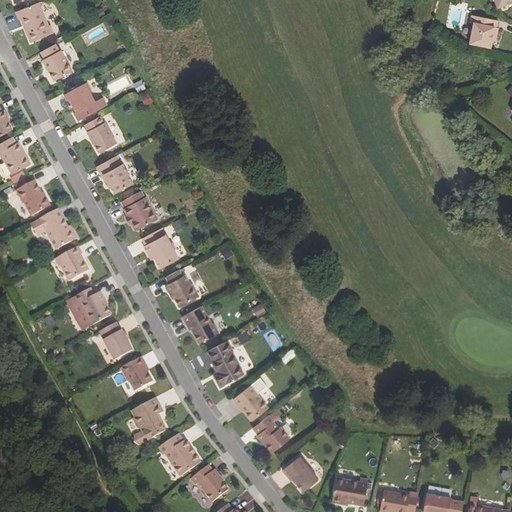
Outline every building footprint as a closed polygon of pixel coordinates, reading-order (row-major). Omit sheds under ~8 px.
[(511,0),(494,0),(498,9),(511,3),(511,0)] [(27,27),(25,28),(31,42),(54,32),(51,25),(49,26),(39,3),(16,12),(19,19),(21,19),(24,18),(27,27)] [(473,16),(471,23),(474,24),(470,43),(490,48),(492,40),(493,37),(496,38),(498,28),(497,28),(498,22),(473,16)] [(60,51),(58,52),(54,45),(41,52),(45,59),(42,61),(53,81),(71,72),(60,51)] [(139,93),(147,89),(143,80),(135,83),(139,93)] [(85,83),(63,95),(67,103),(70,101),(71,104),(76,113),(73,114),(78,122),(106,107),(102,99),(94,103),(89,94),(91,93),(85,83)] [(8,122),(7,118),(9,117),(5,110),(2,112),(0,107),(0,137),(13,130),(8,122)] [(98,153),(116,144),(105,123),(103,123),(100,117),(85,125),(88,131),(87,132),(98,153)] [(19,142),(16,143),(12,137),(0,143),(0,154),(11,175),(31,164),(19,142)] [(108,181),(110,187),(114,193),(131,184),(121,165),(120,165),(115,157),(96,167),(104,183),(108,181)] [(42,198),(34,181),(15,191),(23,205),(24,204),(31,217),(50,206),(45,197),(42,198)] [(131,219),(130,223),(133,228),(138,230),(157,219),(146,197),(144,198),(140,192),(121,202),(125,208),(123,209),(127,217),(130,216),(131,219)] [(72,229),(69,230),(58,209),(31,224),(37,236),(47,231),(56,250),(77,239),(72,229)] [(175,222),(178,229),(186,226),(182,219),(175,222)] [(146,246),(145,247),(149,254),(152,253),(156,259),(161,269),(179,259),(162,228),(143,239),(146,246)] [(228,259),(235,253),(228,246),(222,252),(228,259)] [(78,257),(80,256),(82,255),(78,247),(55,259),(59,267),(60,266),(69,281),(88,271),(82,260),(80,261),(78,257)] [(185,276),(183,277),(179,270),(166,277),(170,284),(166,286),(170,294),(172,293),(179,307),(197,298),(185,276)] [(94,295),(90,288),(66,301),(83,330),(111,315),(103,302),(105,301),(100,292),(94,295)] [(200,343),(217,334),(202,305),(183,316),(187,324),(189,323),(200,343)] [(254,309),(257,317),(267,313),(264,305),(254,309)] [(49,327),(56,324),(53,316),(45,319),(49,327)] [(100,331),(104,340),(103,340),(115,361),(133,351),(126,339),(123,333),(121,330),(120,331),(116,322),(100,331)] [(250,333),(240,334),(242,342),(252,341),(250,333)] [(219,376),(215,378),(220,387),(244,374),(232,352),(233,351),(227,340),(207,351),(213,361),(212,362),(217,371),(219,376)] [(291,349),(278,358),(284,365),(296,356),(291,349)] [(145,365),(147,364),(143,356),(122,367),(129,380),(131,380),(136,390),(154,380),(145,365)] [(233,399),(239,406),(240,405),(244,410),(252,421),(268,408),(250,386),(233,399)] [(158,415),(165,411),(156,397),(132,410),(136,417),(134,418),(140,428),(143,429),(149,440),(166,431),(167,427),(164,423),(162,422),(158,415)] [(280,427),(278,429),(268,416),(252,429),(257,435),(256,436),(261,442),(263,441),(272,452),(288,439),(280,427)] [(185,440),(183,441),(178,434),(158,448),(162,455),(164,454),(179,476),(200,462),(193,452),(192,453),(189,449),(190,448),(185,440)] [(305,464),(299,456),(281,470),(287,478),(289,476),(292,480),(302,493),(317,481),(304,464),(305,464)] [(216,478),(218,477),(213,470),(211,471),(207,465),(189,479),(194,485),(196,484),(211,503),(227,491),(220,482),(216,478)] [(360,483),(337,479),(333,503),(342,505),(343,502),(347,503),(363,506),(368,480),(361,478),(360,483)] [(383,491),(381,505),(379,511),(415,511),(418,494),(410,492),(409,496),(383,491)] [(461,511),(464,503),(451,500),(451,498),(426,494),(422,511),(461,511)] [(467,511),(508,511),(509,511),(507,511),(476,505),(477,498),(470,497),(467,511)]
